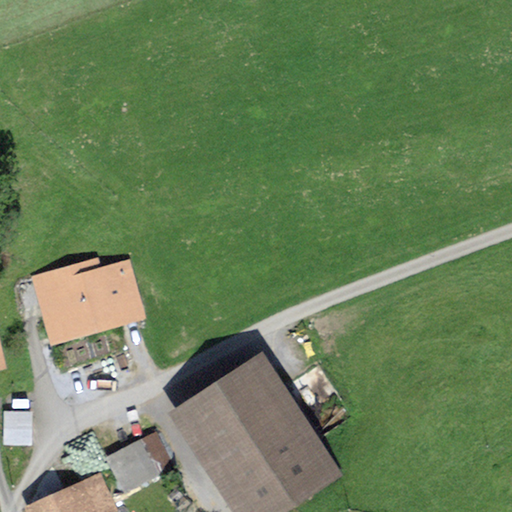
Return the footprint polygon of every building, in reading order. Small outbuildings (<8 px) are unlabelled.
[(55,334),(136,312),(125,270),(95,278),(91,263),(71,268),(71,269),(54,274),(40,278),(55,334)] [(251,511),(268,511),(326,474),(256,367),(186,413),(251,511)] [(30,444),(30,412),(6,412),(6,443),(30,444)] [(125,492),(174,467),(156,433),(140,441),(142,444),(109,461),(125,492)] [(109,511),(116,509),(102,479),(32,510),(33,511),(109,511)]
